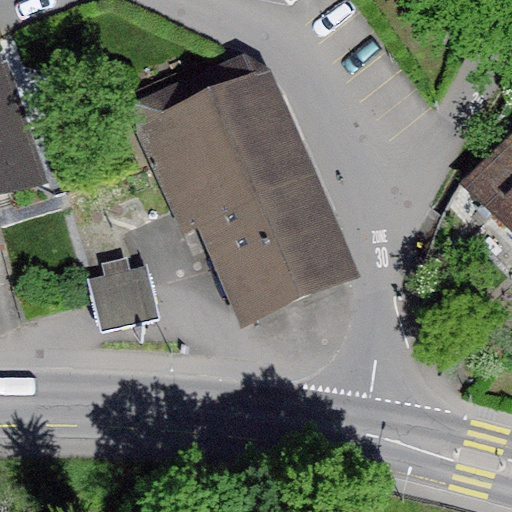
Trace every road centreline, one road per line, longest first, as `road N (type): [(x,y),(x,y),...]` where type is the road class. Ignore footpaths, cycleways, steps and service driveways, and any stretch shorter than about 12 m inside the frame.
road 1 (residential): [(381,268),(352,145),(259,37),(159,0)]
road 2 (secondary): [(347,421),(48,386),(0,391)]
road 3 (residential): [(511,41),(381,268)]
road 4 (secondary): [(511,467),(347,421)]
road 5 (residential): [(347,421),(381,268)]
